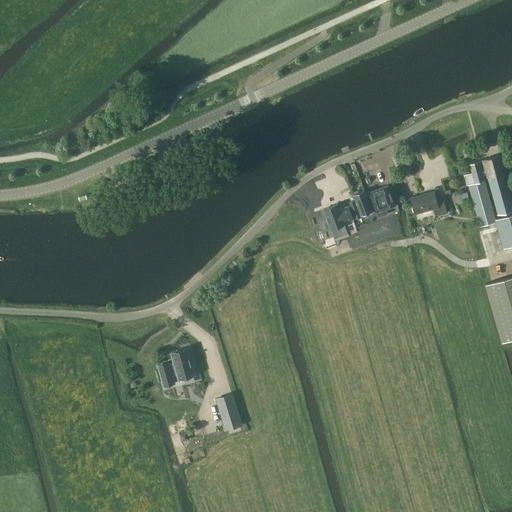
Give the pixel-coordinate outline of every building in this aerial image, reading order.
[(482,171),(479,161),(469,164),(472,172),(464,175),(466,183),(468,182),(469,184),(468,184),(479,226),(495,221),(495,219),(482,175),(486,174),(497,215),(511,210),(511,204),(499,156),(483,160),(485,170),(482,171)] [(365,191),(372,211),(392,204),(384,184),(365,191)] [(353,195),(361,215),(372,211),(364,191),(353,195)] [(435,215),(446,212),(442,199),(436,201),(433,191),(410,198),(415,213),(433,208),(435,215)] [(321,201),(331,228),(345,223),(344,222),(353,218),(345,198),(336,202),(334,196),(321,201)] [(511,244),(511,214),(495,219),(495,221),(503,247),(511,244)] [(511,275),(486,283),(502,341),(511,338),(511,275)] [(189,357),(187,349),(171,353),(174,364),(168,365),(168,363),(158,366),(164,385),(173,383),(171,375),(177,374),(178,378),(194,374),(191,366),(194,365),(191,357),(189,357)] [(216,398),(226,429),(241,424),(231,394),(216,398)]
